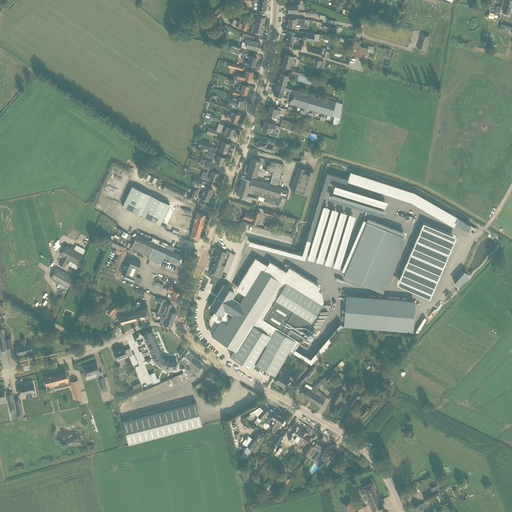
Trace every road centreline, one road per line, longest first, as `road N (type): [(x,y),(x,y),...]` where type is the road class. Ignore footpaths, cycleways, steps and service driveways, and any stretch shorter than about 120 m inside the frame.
road 1 (tertiary): [(182,329),(272,50),(275,0)]
road 2 (tertiary): [(401,511),(363,451),(219,367),(182,329)]
road 3 (unclassified): [(0,374),(82,354),(141,326),(182,329)]
